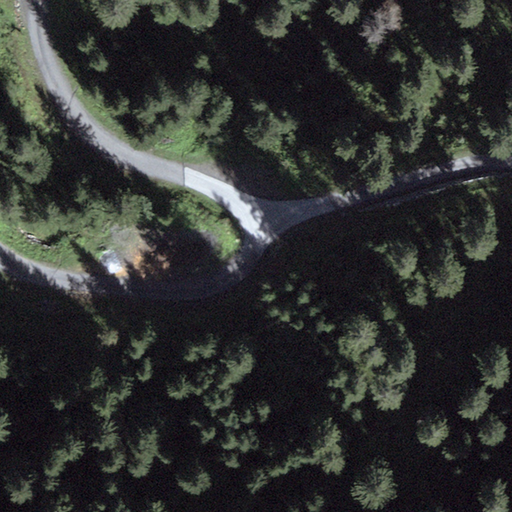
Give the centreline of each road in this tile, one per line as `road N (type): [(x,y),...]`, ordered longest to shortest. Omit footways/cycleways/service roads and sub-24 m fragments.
road 1 (track): [(259,220),(245,200),(216,184),(129,158),(79,129),(44,74),(30,0)]
road 2 (track): [(0,259),(81,285),(194,290),(240,272),(255,252),(259,220)]
road 3 (track): [(511,161),(259,220)]
